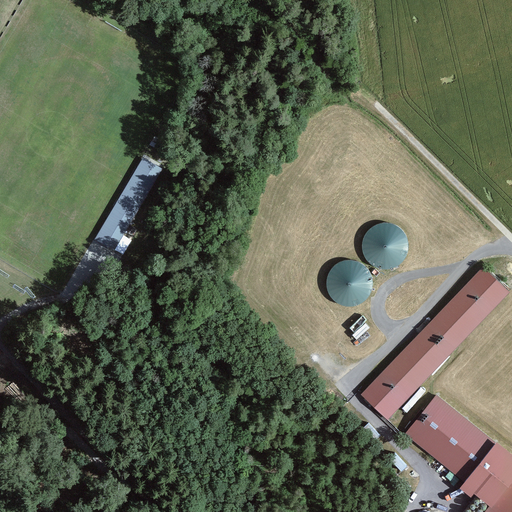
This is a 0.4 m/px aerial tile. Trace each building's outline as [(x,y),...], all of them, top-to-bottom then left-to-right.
[(144,155),(95,237),(115,249),(164,167),(144,155)] [(404,231),(397,227),(390,225),(382,226),(374,229),(369,235),(365,241),(364,249),(366,256),(369,262),(375,267),(381,271),(389,271),(396,270),(402,266),(407,261),(411,254),(411,245),(409,238),(404,231)] [(375,286),(374,278),(371,271),(365,266),(358,262),(350,261),(343,263),(336,268),(331,273),(329,280),(329,288),(331,295),(335,301),(341,305),(348,308),(356,308),(363,305),(369,300),(374,294),(375,286)] [(511,294),(485,269),(363,396),(390,422),(511,294)] [(511,511),(511,453),(437,396),(405,438),(493,506),(487,511),(511,511)]
